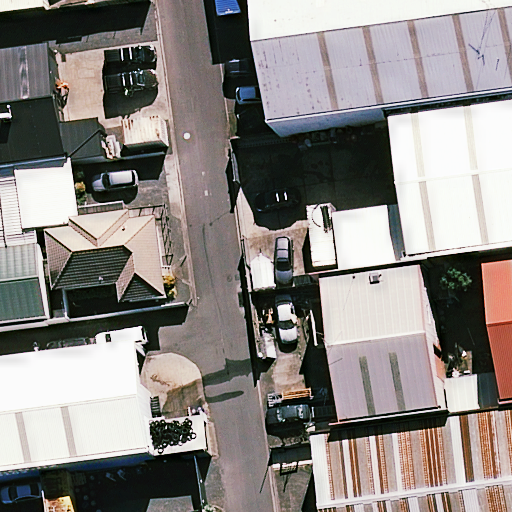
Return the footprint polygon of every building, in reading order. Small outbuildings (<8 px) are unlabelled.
[(425,135),(511,123),(511,0),(270,0),(292,153),(425,135)] [(63,28),(0,38),(0,156),(81,144),(63,28)] [(511,123),(425,135),(446,290),(511,281),(511,123)] [(47,234),(82,229),(74,167),(0,175),(0,329),(51,323),(39,235),(47,234)] [(82,229),(47,234),(56,298),(118,290),(121,310),(170,304),(159,223),(136,226),(135,216),(84,223),(85,228),(82,229)] [(470,439),(446,290),(355,300),(376,452),(470,439)] [(140,335),(0,355),(0,478),(158,454),(140,335)] [(376,452),(339,458),(345,511),(511,511),(511,433),(470,439),(376,452)]
